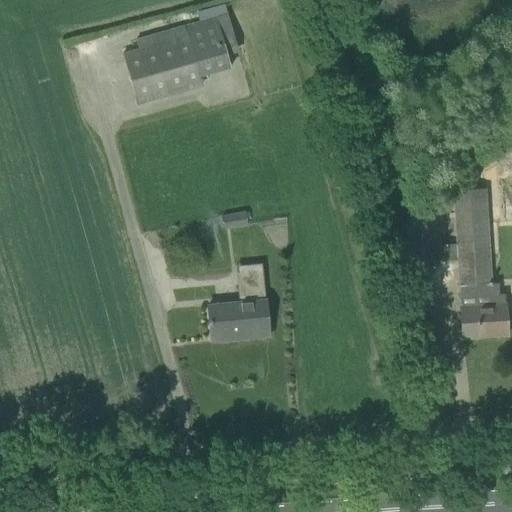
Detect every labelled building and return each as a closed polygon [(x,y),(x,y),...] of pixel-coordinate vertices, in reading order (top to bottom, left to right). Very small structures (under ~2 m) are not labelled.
[(187,35),(122,54),(136,104),(202,86),(199,77),(229,70),(224,52),(218,32),(218,30),(214,18),(185,26),(187,35)] [(230,27),(218,30),(218,32),(224,52),(236,48),(230,29),(230,27)] [(453,192),(455,226),(460,307),(459,307),(461,334),(485,333),(485,337),(506,336),(505,316),(503,295),(497,295),(498,285),(490,286),(483,191),(453,192)] [(245,212),(233,214),(236,228),(248,226),(245,212)] [(235,335),(235,340),(268,337),(266,317),(261,270),(236,273),(239,303),(207,306),(210,338),(235,335)]
